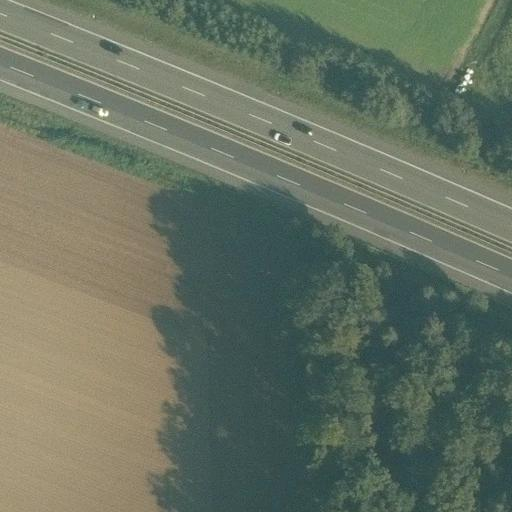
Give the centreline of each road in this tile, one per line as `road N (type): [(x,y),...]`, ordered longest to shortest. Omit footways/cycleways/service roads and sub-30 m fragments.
road 1 (motorway): [(0,65),(511,277)]
road 2 (motorway): [(511,226),(0,15)]
